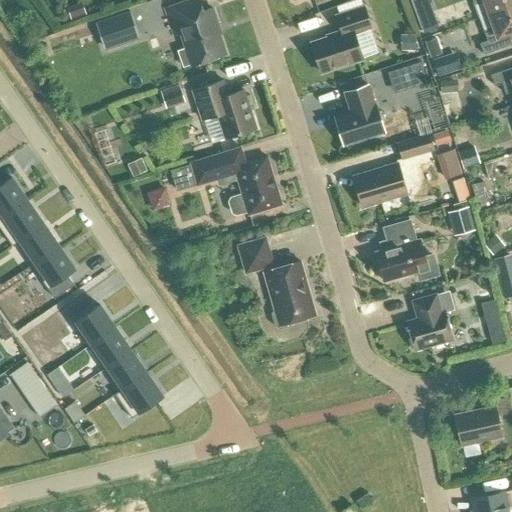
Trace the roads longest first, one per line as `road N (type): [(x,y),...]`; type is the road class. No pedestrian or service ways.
road 1 (residential): [(0,499),(238,436),(0,87)]
road 2 (residential): [(414,391),(366,359),(255,0)]
road 3 (residential): [(437,511),(414,391)]
